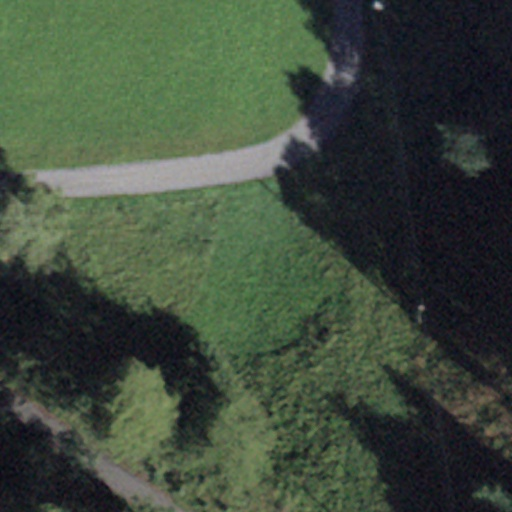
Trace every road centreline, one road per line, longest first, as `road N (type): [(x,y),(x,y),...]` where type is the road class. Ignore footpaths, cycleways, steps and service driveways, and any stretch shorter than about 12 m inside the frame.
road 1 (track): [(0,182),(266,171),(324,122),(358,56),(351,0)]
road 2 (track): [(152,511),(0,418)]
